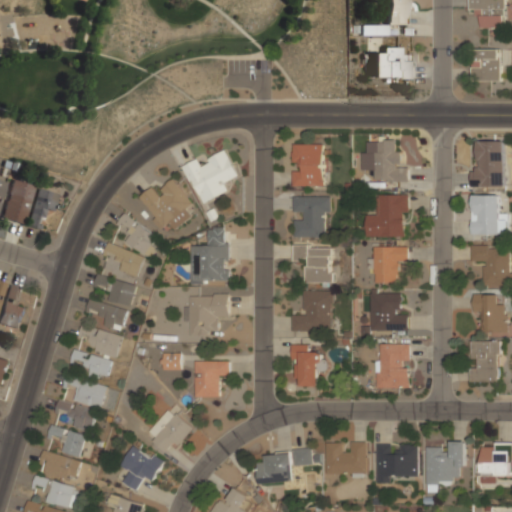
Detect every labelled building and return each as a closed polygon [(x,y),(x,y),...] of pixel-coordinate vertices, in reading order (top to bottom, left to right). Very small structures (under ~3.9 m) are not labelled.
[(410,12),(410,0),(385,0),(385,25),(404,25),(404,12),(410,12)] [(469,0),(469,14),(479,14),(479,28),(507,28),(507,0),(469,0)] [(383,26),(362,25),(361,34),(382,35),(383,26)] [(373,49),(373,79),(410,79),(410,49),(373,49)] [(471,81),(502,81),(502,49),(471,49),(471,81)] [(370,150),(371,181),(408,181),(408,161),(398,161),(398,140),(379,140),(379,150),(370,150)] [(471,186),(504,187),(505,141),(479,140),(479,164),(472,164),(471,186)] [(325,143),(292,143),(292,186),(325,186),(325,143)] [(229,191),(224,181),(239,175),(228,150),(202,162),(200,157),(183,165),(200,204),(229,191)] [(33,185),(12,180),(2,219),(23,224),(33,185)] [(160,229),(169,222),(174,229),(192,217),(186,208),(193,203),(177,180),(159,192),(154,186),(138,197),(160,229)] [(53,213),(59,194),(38,188),(26,225),(38,229),(44,210),(53,213)] [(409,236),(408,194),(376,194),(376,215),(365,215),(365,236),(409,236)] [(471,234),(507,234),(507,214),(499,214),(499,194),(471,194),(471,234)] [(294,237),(320,237),(320,225),(330,225),(330,196),(294,196),(294,237)] [(132,233),(127,240),(149,259),(158,249),(150,242),(155,235),(127,211),(118,222),(132,233)] [(209,227),(209,246),(190,246),(190,284),(229,284),(229,227),(209,227)] [(120,269),(138,277),(147,257),(110,241),(105,251),(124,260),(120,269)] [(293,245),(294,261),(304,261),(304,284),(334,283),(333,244),(293,245)] [(373,283),(398,283),(398,259),(409,259),(409,245),(373,245),(373,283)] [(483,264),(483,286),(510,286),(510,245),(472,246),(472,264),(483,264)] [(96,284),(111,287),(108,300),(131,305),(137,283),(98,274),(96,284)] [(16,303),(21,288),(9,285),(0,316),(0,323),(19,330),(26,306),(16,303)] [(333,291),(303,291),(304,314),(292,314),(292,331),(333,331),(333,291)] [(371,330),(408,330),(408,312),(399,312),(399,292),(371,292),(371,330)] [(192,294),(192,305),(184,305),(184,323),(191,322),(191,332),(231,332),(230,293),(192,294)] [(507,304),(498,305),(498,295),(473,295),(473,313),(485,313),(485,333),(508,332),(507,304)] [(107,314),(104,325),(124,330),(129,307),(90,299),(88,310),(107,314)] [(118,358),(124,337),(83,324),(80,334),(90,337),(87,348),(118,358)] [(502,341),(471,341),(471,382),(502,382),(502,341)] [(410,388),(411,343),(376,343),(376,388),(410,388)] [(311,344),(292,344),(292,361),(300,361),(300,386),(321,386),(321,352),(311,352),(311,344)] [(108,379),(114,360),(75,349),(72,359),(84,362),(81,371),(108,379)] [(181,370),(181,352),(163,352),(163,370),(181,370)] [(0,389),(1,390),(10,360),(0,356),(0,389)] [(196,361),(196,397),(219,397),(219,377),(230,377),(230,361),(196,361)] [(108,385),(67,377),(65,384),(77,386),(74,402),(103,408),(108,385)] [(92,432),(98,412),(60,400),(57,411),(76,417),(73,426),(92,432)] [(195,428),(179,412),(164,428),(158,422),(147,434),(164,450),(170,444),(175,448),(195,428)] [(64,441),(61,451),(81,457),(87,435),(52,425),(49,436),(64,441)] [(466,441),(447,441),(447,448),(425,448),(426,489),(435,489),(435,483),(458,483),(458,469),(466,469),(466,441)] [(367,442),(327,442),(327,475),(367,475),(367,442)] [(139,491),(146,476),(156,481),(167,459),(133,443),(121,467),(129,471),(123,483),(139,491)] [(418,443),(398,443),(398,452),(392,452),(392,443),(377,443),(377,482),(398,482),(398,474),(418,474),(418,443)] [(480,483),(497,483),(497,475),(511,475),(511,443),(480,443),(480,483)] [(268,452),(269,464),(259,465),(260,483),(295,481),(294,466),(313,465),(312,449),(268,452)] [(82,461),(44,450),(41,461),(47,462),(44,472),(77,481),(82,461)] [(34,486),(48,490),(45,501),(74,508),(80,487),(36,475),(34,486)] [(244,511),(247,507),(246,507),(253,497),(232,484),(215,511),(244,511)] [(140,511),(143,502),(112,494),(108,511),(111,511),(140,511)] [(26,510),(34,511),(64,511),(65,509),(28,501),(26,510)]
